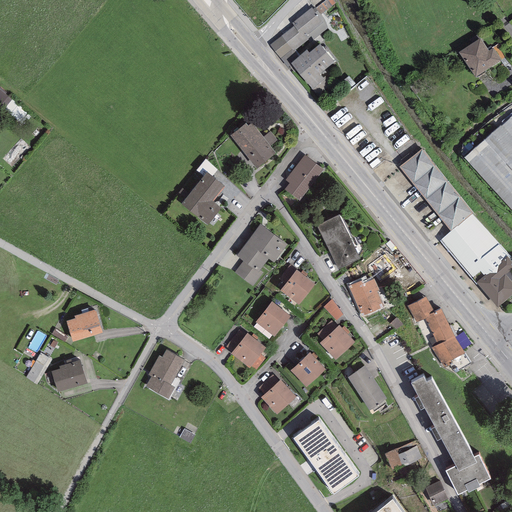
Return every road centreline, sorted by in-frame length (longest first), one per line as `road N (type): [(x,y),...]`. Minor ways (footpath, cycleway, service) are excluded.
road 1 (residential): [(461,511),(373,346),(267,186)]
road 2 (primary): [(495,344),(314,124)]
road 3 (residential): [(327,511),(222,371),(160,329)]
road 4 (residential): [(160,329),(0,244)]
road 5 (residential): [(160,329),(267,186)]
